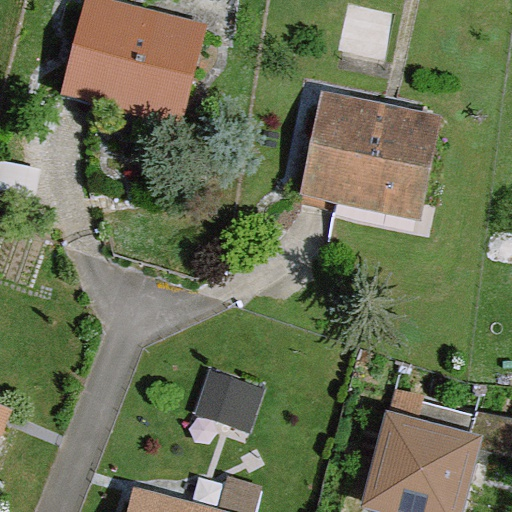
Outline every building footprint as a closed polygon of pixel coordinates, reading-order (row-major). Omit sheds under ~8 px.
[(90,11),(68,100),(103,108),(107,92),(187,113),(206,40),(90,11)] [(323,108),(304,199),(340,206),(344,190),(427,208),(443,134),(323,108)] [(206,408),(255,427),(271,385),(222,366),(206,408)] [(0,420),(0,444),(8,424),(0,420)] [(461,511),(479,447),(391,423),(368,509),(378,511),(461,511)]
